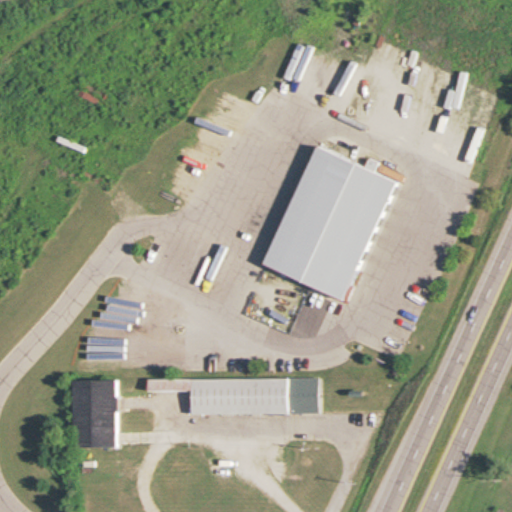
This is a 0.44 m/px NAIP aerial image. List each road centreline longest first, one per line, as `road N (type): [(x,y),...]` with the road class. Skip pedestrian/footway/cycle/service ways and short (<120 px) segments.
road 1 (secondary): [(511,252),(389,511)]
road 2 (secondary): [(434,511),(511,347)]
